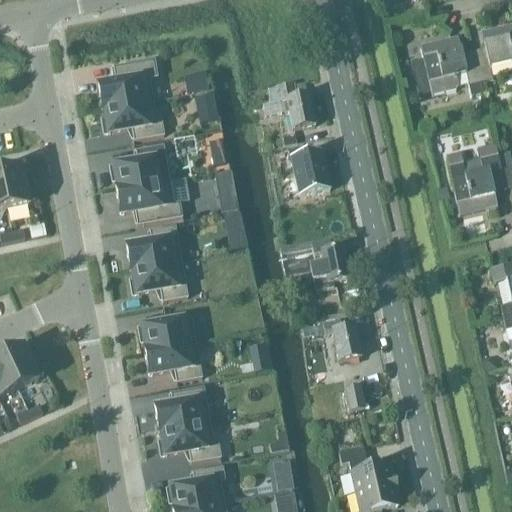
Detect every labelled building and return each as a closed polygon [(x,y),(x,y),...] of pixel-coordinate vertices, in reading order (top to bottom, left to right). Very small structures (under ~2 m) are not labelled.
[(484,51),(473,54),(480,85),(480,84),(492,82),(490,72),(511,66),(511,28),(481,36),(484,51)] [(480,85),(473,54),(461,56),(458,41),(420,50),(423,63),(429,85),(431,96),(455,91),(458,87),(456,79),(466,77),(471,99),(483,96),(480,84),(480,85)] [(423,63),(411,65),(419,99),(431,96),(429,85),(423,63)] [(116,87),(97,90),(101,114),(153,104),(149,82),(157,81),(154,64),(112,71),(112,72),(113,72),(116,87)] [(205,75),(190,78),(194,95),(208,92),(205,75)] [(297,102),(294,90),(294,89),(276,92),(279,106),(287,105),(292,134),(315,129),(309,99),(297,102)] [(276,92),(268,94),(271,108),(279,106),(276,92)] [(212,97),(200,99),(202,109),(214,107),(212,97)] [(157,127),(153,104),(101,114),(104,114),(105,123),(102,123),(104,137),(131,133),(133,143),(132,143),(132,145),(164,139),(161,126),(157,127)] [(295,136),(283,139),(285,150),(297,147),(295,136)] [(504,190),(497,159),(495,148),(476,152),(479,163),(462,167),(460,156),(446,159),(459,217),(496,208),(493,193),(504,190)] [(288,154),(290,162),(305,158),(304,151),(288,154)] [(223,154),(211,157),(213,169),(226,167),(223,154)] [(290,162),(299,201),(330,194),(321,155),(305,158),(290,162)] [(497,159),(504,190),(511,188),(511,167),(509,156),(497,159)] [(157,187),(157,186),(153,163),(110,171),(112,185),(116,184),(117,193),(115,193),(115,194),(157,187)] [(21,173),(0,177),(0,184),(6,214),(28,209),(28,205),(35,204),(31,186),(24,188),(21,173)] [(216,179),(222,215),(236,212),(230,176),(216,179)] [(157,187),(115,194),(119,218),(134,215),(137,227),(136,228),(136,229),(182,221),(179,206),(189,204),(185,182),(169,185),(169,184),(157,186),(157,187)] [(290,199),(290,184),(274,185),(274,199),(290,199)] [(446,191),(437,193),(440,205),(449,203),(446,191)] [(287,229),(291,247),(312,242),(311,238),(334,232),(331,219),(319,221),(287,229)] [(44,228),(29,231),(31,242),(47,238),(44,228)] [(130,275),(181,266),(175,230),(148,235),(149,236),(151,246),(125,251),(130,275)] [(11,236),(13,246),(25,243),(23,233),(11,236)] [(0,241),(1,248),(13,246),(11,236),(0,238),(0,241)] [(244,236),(228,238),(231,254),(247,252),(244,236)] [(285,278),(311,272),(316,295),(334,292),(333,286),(349,282),(343,252),(333,254),(330,244),(314,247),(313,244),(279,252),(285,278)] [(187,301),(181,266),(130,275),(130,276),(132,275),(133,284),(130,285),(132,299),(160,294),(161,304),(161,306),(187,301)] [(503,321),(511,318),(511,266),(491,271),(495,285),(505,283),(511,306),(500,308),(503,321)] [(505,333),(511,356),(511,360),(511,318),(503,321),(505,333)] [(144,355),(195,346),(191,322),(138,332),(141,346),(144,345),(146,354),(144,354),(144,355)] [(340,325),(323,328),(325,340),(333,339),(338,366),(361,361),(355,330),(342,332),(340,325)] [(321,328),(312,330),(314,339),(323,337),(321,328)] [(202,382),(195,346),(144,355),(148,379),(174,374),(176,385),(175,385),(175,386),(202,382)] [(43,377),(43,376),(36,361),(29,364),(23,350),(2,360),(18,393),(38,384),(37,380),(43,377)] [(0,401),(18,393),(2,360),(0,360),(0,401)] [(489,361),(481,363),(484,375),(496,372),(495,365),(489,361)] [(262,370),(232,372),(233,385),(263,383),(262,370)] [(154,412),(158,436),(209,427),(203,391),(169,397),(170,398),(172,409),(154,412)] [(364,412),(360,391),(345,393),(350,415),(364,412)] [(32,423),(42,418),(38,409),(27,414),(32,423)] [(21,428),(32,423),(27,414),(16,419),(21,428)] [(213,449),(209,427),(158,436),(158,437),(160,436),(162,445),(158,446),(161,460),(188,455),(190,465),(189,466),(189,467),(220,461),(218,448),(213,449)] [(348,466),(355,496),(396,486),(393,477),(390,477),(388,465),(365,471),(363,462),(365,462),(362,450),(338,455),(341,467),(348,466)] [(196,511),(224,507),(220,485),(224,484),(222,471),(191,476),(191,478),(192,478),(194,488),(167,493),(169,507),(173,506),(173,511),(196,511)] [(294,492),(292,484),(276,487),(277,495),(294,492)] [(396,486),(355,496),(358,511),(383,511),(398,509),(395,497),(398,496),(396,486)]
